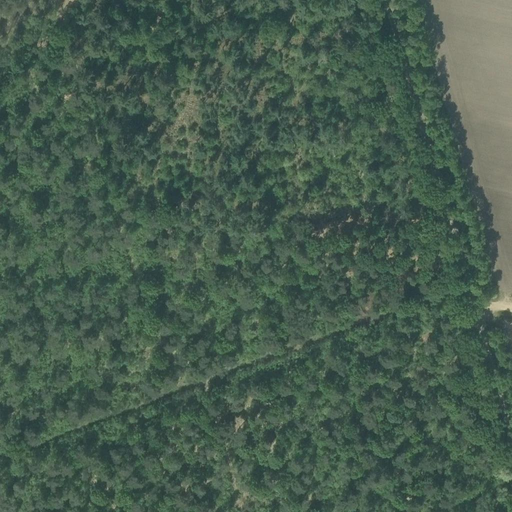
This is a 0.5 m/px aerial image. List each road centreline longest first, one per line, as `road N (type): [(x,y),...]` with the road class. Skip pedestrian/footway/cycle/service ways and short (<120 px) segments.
road 1 (track): [(473,301),(387,0)]
road 2 (track): [(511,436),(473,301)]
